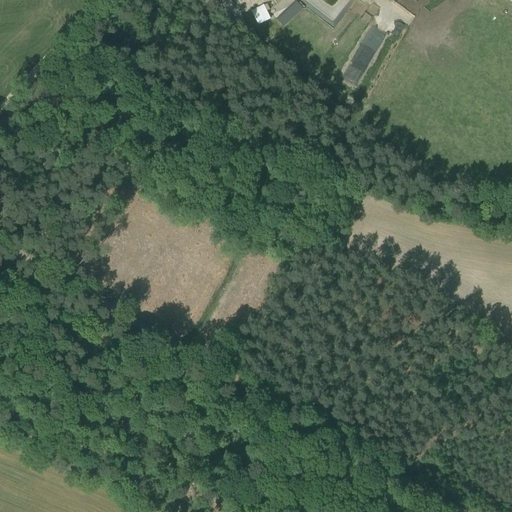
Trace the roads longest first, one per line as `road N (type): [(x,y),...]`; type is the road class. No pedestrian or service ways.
road 1 (track): [(448,511),(0,249)]
road 2 (track): [(106,0),(0,109)]
